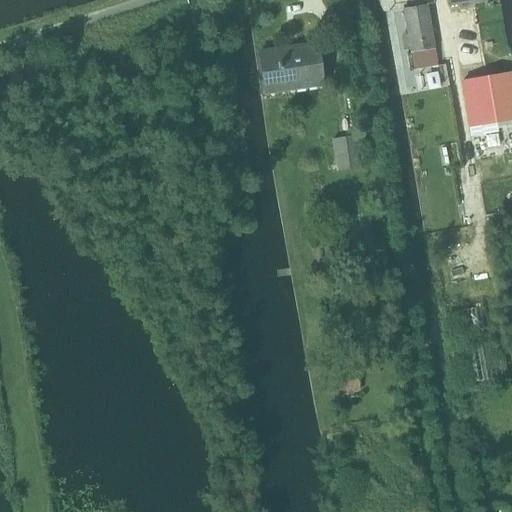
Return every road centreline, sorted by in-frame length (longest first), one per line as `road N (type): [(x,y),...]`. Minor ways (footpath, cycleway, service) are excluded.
road 1 (track): [(324,26),(350,28),(440,511)]
road 2 (unclassified): [(0,52),(161,0)]
